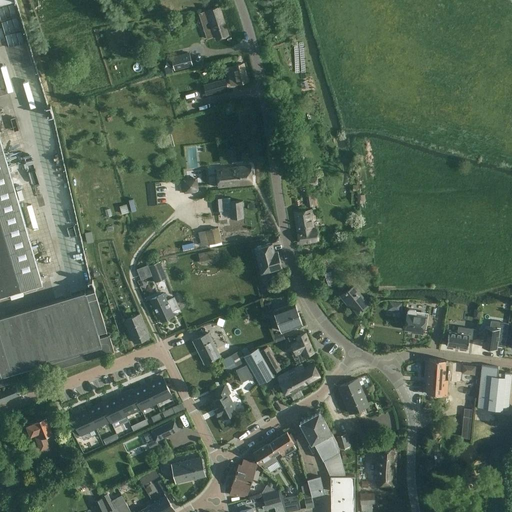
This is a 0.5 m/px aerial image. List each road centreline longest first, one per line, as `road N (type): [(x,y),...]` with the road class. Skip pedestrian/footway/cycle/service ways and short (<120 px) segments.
road 1 (unclassified): [(354,354),(327,329),(296,269),(265,83),(241,0)]
road 2 (residential): [(0,407),(162,348),(224,464)]
road 3 (unclassified): [(224,464),(316,398),(354,354)]
road 4 (unknown): [(152,351),(135,265),(194,212)]
road 5 (unclassified): [(416,511),(414,420),(385,369)]
road 6 (residential): [(385,369),(420,354),(511,360)]
